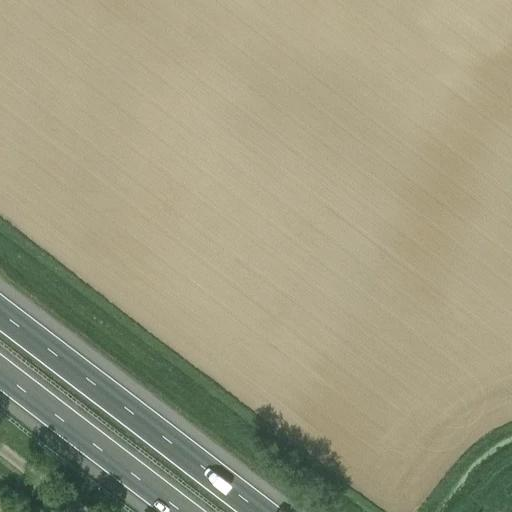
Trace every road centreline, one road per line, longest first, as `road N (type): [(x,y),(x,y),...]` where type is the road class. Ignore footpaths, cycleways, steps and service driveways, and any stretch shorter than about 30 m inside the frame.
road 1 (motorway): [(257,511),(0,314)]
road 2 (motorway): [(0,371),(182,511)]
